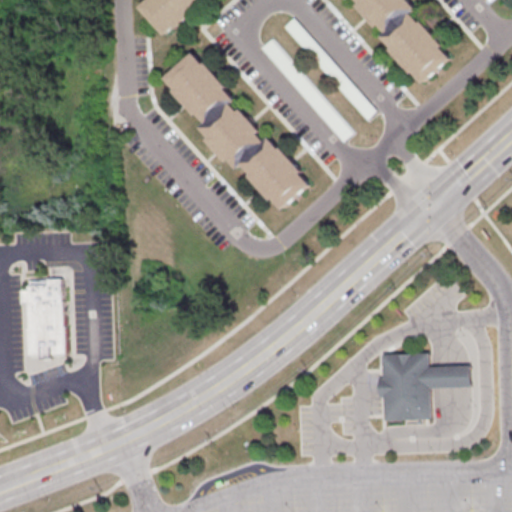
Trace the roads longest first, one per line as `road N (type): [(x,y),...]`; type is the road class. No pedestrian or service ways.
road 1 (secondary): [(120,440),(188,405),(286,336),(511,134)]
road 2 (residential): [(119,0),(125,103),(245,246),(276,244),(379,150)]
road 3 (residential): [(358,169),(242,40),(262,3),(277,0),(405,128)]
road 4 (residential): [(511,32),(379,150)]
